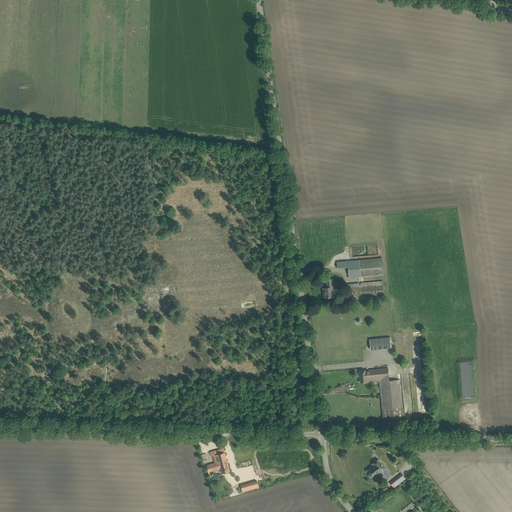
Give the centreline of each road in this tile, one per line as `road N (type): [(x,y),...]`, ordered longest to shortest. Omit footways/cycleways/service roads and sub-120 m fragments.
road 1 (tertiary): [(322,434),(259,0)]
road 2 (unclassified): [(322,434),(0,422)]
road 3 (unclassified): [(511,440),(322,434)]
